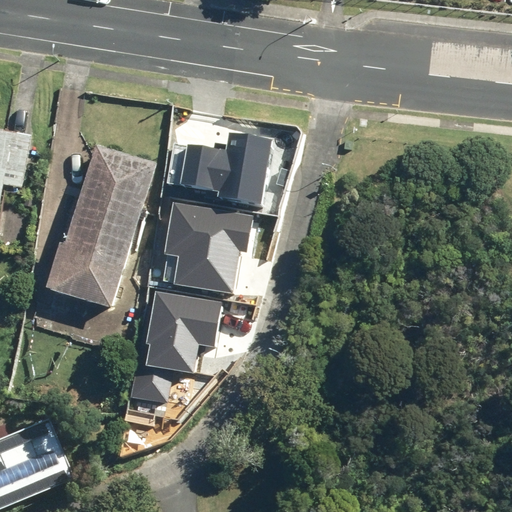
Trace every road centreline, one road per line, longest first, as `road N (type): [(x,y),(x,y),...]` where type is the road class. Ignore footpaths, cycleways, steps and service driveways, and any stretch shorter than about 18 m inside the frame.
road 1 (residential): [(343,61),(268,345),(176,472),(72,511)]
road 2 (tertiary): [(0,8),(343,61)]
road 3 (tertiary): [(343,61),(511,82)]
